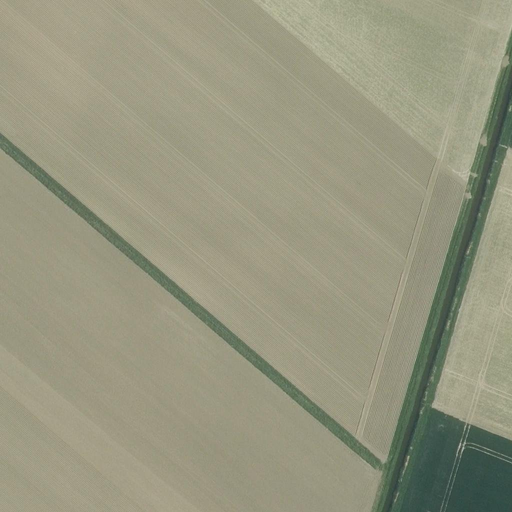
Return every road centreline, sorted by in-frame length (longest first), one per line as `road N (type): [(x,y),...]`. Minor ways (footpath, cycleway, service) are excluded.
road 1 (track): [(511,30),(372,511)]
road 2 (track): [(511,106),(396,511)]
